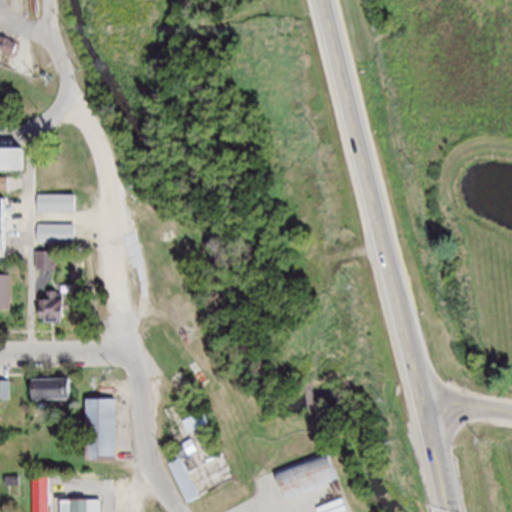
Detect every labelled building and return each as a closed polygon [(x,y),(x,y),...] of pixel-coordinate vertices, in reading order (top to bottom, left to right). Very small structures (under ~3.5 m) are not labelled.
[(0,36),(0,48),(13,54),(17,43),(0,36)] [(0,149),(0,169),(23,169),(23,149),(0,149)] [(140,244),(173,237),(168,212),(135,219),(140,244)] [(36,215),(36,239),(56,239),(56,215),(36,215)] [(118,242),(100,246),(112,304),(129,301),(118,242)] [(9,243),(9,250),(0,249),(0,259),(23,260),(24,243),(9,243)] [(37,267),(37,251),(57,251),(57,267),(37,267)] [(0,308),(0,274),(9,275),(9,309),(0,308)] [(43,325),(43,320),(39,320),(39,299),(47,299),(47,291),(63,291),(62,317),(59,317),(59,325),(43,325)] [(146,341),(163,330),(186,364),(169,375),(146,341)] [(31,378),(30,398),(67,399),(68,379),(31,378)] [(0,381),(0,399),(9,399),(9,381),(0,381)] [(88,458),(113,458),(113,399),(88,399),(88,458)] [(183,420),(188,430),(208,421),(203,411),(183,420)] [(182,444),(188,455),(198,450),(192,438),(182,444)] [(273,472),(285,502),(339,480),(327,450),(273,472)] [(180,456),(167,463),(186,502),(199,495),(180,456)] [(6,485),(7,476),(20,476),(20,485),(6,485)] [(30,478),(30,511),(47,511),(47,478),(30,478)] [(111,494),(111,511),(123,511),(123,494),(111,494)] [(59,511),(60,501),(99,501),(99,511),(59,511)]
